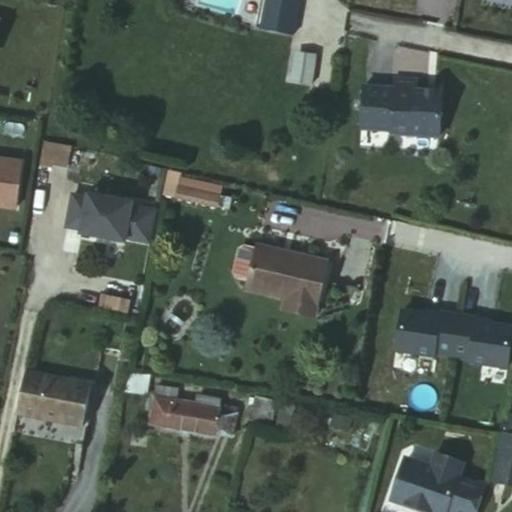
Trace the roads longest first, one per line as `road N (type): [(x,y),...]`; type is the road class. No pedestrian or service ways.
road 1 (residential): [(511,55),(351,22)]
road 2 (residential): [(511,261),(391,233)]
